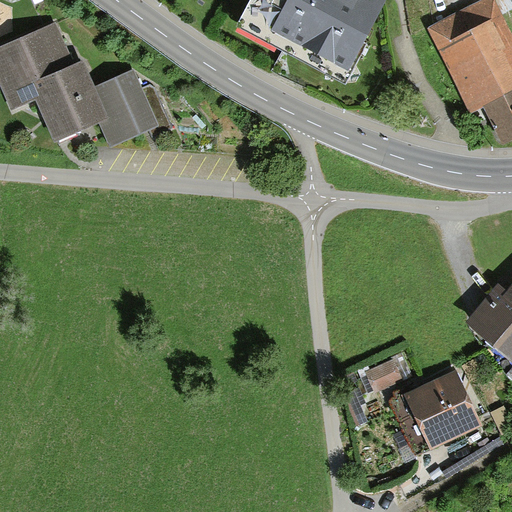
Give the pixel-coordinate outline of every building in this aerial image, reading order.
[(360,0),(258,0),(239,33),(333,89),(379,11),(360,0)] [(511,35),(494,0),(485,0),(428,28),(470,113),(484,106),(503,146),(511,141),(511,35)] [(54,27),(0,49),(0,75),(14,108),(39,97),(57,140),(102,121),(112,145),(153,128),(131,75),(90,92),(79,65),(71,69),(54,27)] [(155,80),(145,85),(164,128),(175,124),(155,80)] [(503,287),(474,320),(511,353),(511,286),(508,291),(503,287)] [(402,381),(393,360),(365,372),(375,393),(402,381)] [(457,363),(392,392),(417,448),(482,419),(457,363)] [(366,403),(354,373),(339,379),(358,426),(368,422),(361,405),(366,403)]
